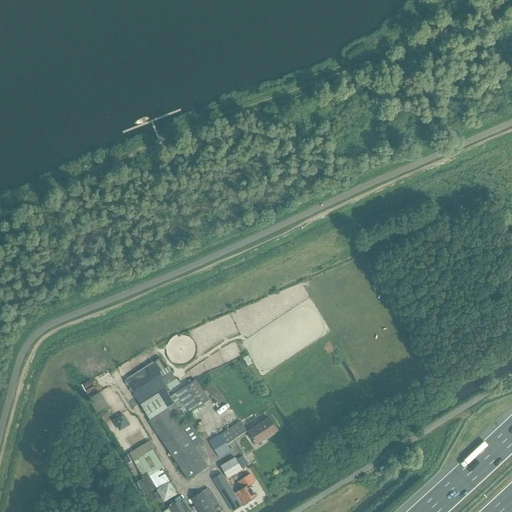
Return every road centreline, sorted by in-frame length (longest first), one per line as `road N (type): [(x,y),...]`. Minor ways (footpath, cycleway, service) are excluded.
road 1 (unknown): [(0,463),(19,386),(46,336),(511,131)]
road 2 (residential): [(296,511),(490,389)]
